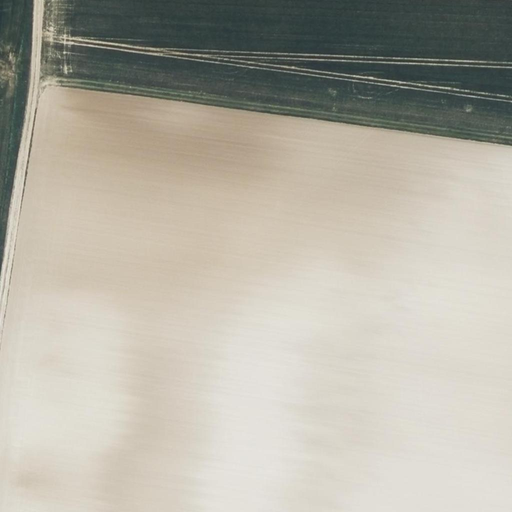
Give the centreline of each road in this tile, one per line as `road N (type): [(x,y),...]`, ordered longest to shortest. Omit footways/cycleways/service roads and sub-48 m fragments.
road 1 (track): [(33,72),(511,138)]
road 2 (track): [(36,0),(0,312)]
